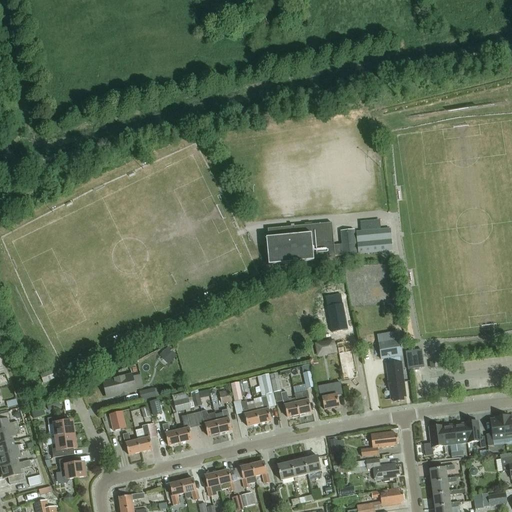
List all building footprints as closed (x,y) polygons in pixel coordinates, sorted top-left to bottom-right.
[(335,251),(332,224),(268,230),(269,239),(266,239),(269,266),(314,262),(314,261),(336,259),(335,257),(343,257),(343,250),(335,251)] [(357,233),(359,255),(392,251),(390,230),(357,233)] [(354,231),(341,232),(343,250),(343,257),(344,259),(357,258),(354,233),(354,231)] [(377,335),(381,360),(402,357),(398,331),(377,335)] [(333,340),(323,342),(326,356),(336,354),(333,340)] [(343,381),(358,378),(352,341),(337,344),(343,381)] [(160,356),(169,365),(178,357),(169,348),(160,356)] [(422,351),(406,353),(409,370),(424,368),(422,351)] [(392,399),(394,399),(395,402),(403,401),(403,397),(405,397),(402,372),(401,372),(400,363),(387,365),(392,399)] [(44,384),(55,380),(52,371),(41,375),(44,384)] [(274,393),(282,391),(278,374),(270,375),(274,393)] [(304,375),(307,387),(314,385),(311,374),(304,375)] [(267,397),(261,399),(254,400),(254,402),(257,413),(260,424),(271,422),(269,411),(270,411),(269,408),(277,407),(269,375),(262,377),(267,397)] [(114,381),(108,382),(111,397),(119,395),(129,392),(136,391),(132,376),(125,378),(114,381)] [(337,396),(343,395),(340,381),(318,385),(320,399),(322,399),(337,396)] [(235,402),(240,401),(243,400),(239,383),(231,384),(235,402)] [(142,400),(156,396),(154,388),(140,392),(142,400)] [(199,390),(190,392),(192,399),(194,408),(203,406),(199,390)] [(232,401),(229,391),(220,393),(222,403),(232,401)] [(304,402),(297,404),(299,415),(311,413),(309,402),(310,401),(308,392),(302,393),(304,402)] [(287,393),(281,394),(284,407),(285,407),(287,418),(299,415),(297,404),(290,405),(287,393)] [(297,404),(304,402),(302,393),(295,395),(297,404)] [(337,396),(322,399),(324,410),(340,407),(337,396)] [(58,399),(46,404),(49,411),(61,407),(58,399)] [(189,399),(175,403),(177,413),(192,409),(194,408),(192,399),(189,399)] [(158,400),(149,403),(153,417),(162,415),(158,400)] [(241,403),(243,413),(244,416),(245,416),(247,427),(260,424),(257,413),(254,402),(247,404),(247,402),(241,403)] [(147,407),(141,409),(144,419),(150,417),(147,407)] [(34,420),(46,416),(43,408),(32,412),(34,420)] [(217,422),(220,434),(232,431),(229,420),(230,420),(228,410),(222,412),(224,421),(217,422)] [(220,434),(217,422),(215,414),(208,415),(207,411),(201,413),(205,426),(208,437),(220,434)] [(0,433),(19,429),(17,422),(9,424),(8,420),(10,419),(8,412),(0,413),(0,433)] [(123,412),(109,415),(113,432),(127,429),(123,412)] [(185,430),(178,432),(181,444),(192,441),(190,430),(191,430),(188,416),(182,418),(185,430)] [(502,417),(505,436),(511,435),(511,417),(509,418),(509,416),(502,417)] [(67,423),(66,417),(48,419),(49,426),(54,425),(56,438),(75,435),(73,422),(67,423)] [(505,436),(502,417),(495,418),(496,420),(490,420),(492,435),(486,436),(488,446),(494,446),(493,438),(505,436)] [(465,423),(468,443),(480,442),(480,448),(486,448),(484,437),(479,437),(477,422),(465,423)] [(465,423),(453,425),(456,445),(468,443),(465,423)] [(168,425),(162,426),(165,435),(166,435),(168,446),(181,444),(178,432),(171,434),(168,425)] [(442,427),(444,446),(456,445),(453,425),(442,427)] [(145,440),(138,442),(141,453),(153,450),(150,440),(151,440),(148,426),(142,427),(143,429),(145,440)] [(444,446),(442,427),(430,428),(432,444),(424,445),(425,457),(433,455),(432,448),(444,446)] [(19,429),(0,433),(0,445),(14,442),(13,437),(21,435),(19,429)] [(394,433),(371,435),(373,449),(362,451),(362,457),(379,456),(378,452),(378,449),(396,447),(396,444),(398,444),(397,435),(394,436),(394,433)] [(129,434),(123,436),(125,445),(126,445),(129,456),(141,453),(138,442),(131,443),(129,436),(129,434)] [(52,446),(53,459),(66,457),(65,451),(76,449),(75,435),(56,438),(57,445),(52,446)] [(14,442),(0,445),(0,456),(20,452),(19,446),(18,445),(15,446),(14,442)] [(20,452),(0,456),(0,463),(1,468),(19,464),(18,459),(22,458),(20,452)] [(303,457),(304,460),(307,475),(321,472),(318,457),(309,458),(309,455),(303,457)] [(511,457),(511,458),(501,460),(503,472),(510,471),(511,479),(511,457)] [(86,477),(84,464),(72,465),(72,459),(59,461),(61,474),(67,473),(68,480),(86,477)] [(296,459),(290,460),(291,463),(294,479),(307,475),(304,460),(296,462),(296,459)] [(373,468),(375,481),(383,480),(383,483),(391,482),(390,480),(398,479),(398,477),(400,476),(399,467),(396,468),(396,464),(380,466),(379,460),(367,462),(367,461),(352,463),(353,469),(368,467),(368,469),(373,468)] [(19,464),(1,468),(4,480),(9,478),(10,485),(26,482),(24,474),(22,475),(21,470),(32,468),(30,461),(19,464)] [(264,462),(252,465),(255,477),(263,475),(265,484),(270,483),(268,474),(267,474),(264,462)] [(283,462),(277,463),(281,482),(294,479),(291,463),(283,465),(283,462)] [(252,465),(241,468),(244,480),(243,480),(245,489),(250,488),(248,479),(255,477),(252,465)] [(446,469),(430,471),(432,483),(448,481),(447,479),(446,472),(455,470),(455,466),(445,467),(446,469)] [(471,468),(469,471),(470,475),(473,477),(476,476),(478,473),(477,470),(475,468),(471,468)] [(229,471),(217,474),(220,485),(227,484),(229,493),(235,491),(233,482),(232,482),(229,471)] [(217,474),(205,477),(208,488),(207,488),(210,498),(215,496),(213,487),(220,485),(217,474)] [(40,476),(28,479),(30,488),(42,484),(40,476)] [(448,481),(432,483),(433,495),(449,493),(449,491),(448,484),(457,483),(456,478),(447,479),(448,481)] [(194,480),(182,482),(185,494),(192,492),(194,501),(200,500),(198,491),(197,491),(194,480)] [(182,482),(170,485),(173,497),(172,497),(174,506),(180,505),(177,496),(185,494),(182,482)] [(42,494),(54,491),(53,485),(41,489),(42,494)] [(331,488),(325,489),(326,496),(333,494),(331,488)] [(401,501),(404,501),(403,492),(400,492),(399,489),(372,493),(373,500),(380,498),(381,502),(357,505),(358,511),(375,511),(375,507),(379,507),(379,508),(402,504),(401,501)] [(319,490),(311,492),(312,496),(313,501),(322,499),(319,490)] [(449,493),(433,495),(435,508),(451,506),(451,504),(450,496),(458,495),(458,490),(449,491),(449,493)] [(244,508),(255,506),(252,493),(241,496),(244,508)] [(277,493),(271,494),(274,506),(280,505),(277,493)] [(131,497),(120,498),(121,510),(133,509),(132,501),(145,500),(144,494),(131,496),(131,497)] [(506,494),(488,496),(489,506),(507,504),(506,494)] [(236,511),(245,510),(244,508),(241,496),(232,498),(235,511),(236,511)] [(312,496),(299,499),(300,504),(313,501),(312,496)] [(300,504),(299,499),(298,499),(297,497),(291,499),(292,506),(300,504)] [(47,501),(35,504),(36,511),(56,511),(56,508),(48,509),(47,501)] [(451,506),(435,508),(435,511),(451,511),(451,508),(460,507),(459,503),(451,504),(451,506)]
